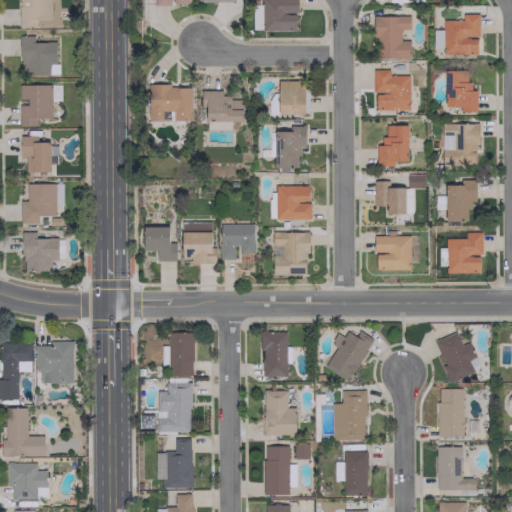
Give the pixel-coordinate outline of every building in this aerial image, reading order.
[(57,0),(17,0),(18,26),(58,26),(57,0)] [(260,0),(261,30),(294,29),(293,12),(296,12),(296,0),(260,0)] [(477,13),(461,13),(461,19),(441,20),(442,54),(475,54),(475,36),(478,36),(477,13)] [(374,16),(375,58),(409,57),(408,40),(399,40),(399,29),(408,29),(408,15),(374,16)] [(431,48),(441,48),(441,30),(432,30),(431,48)] [(55,42),(33,42),(33,36),(19,36),(19,74),(55,74),(55,42)] [(373,108),(408,109),(408,75),(388,74),(388,69),(373,69),(373,108)] [(474,111),(474,90),(470,90),(470,79),(460,79),(456,79),(456,70),(444,70),(444,106),(458,106),(458,111),(474,111)] [(303,114),(303,79),(276,80),(277,114),(303,114)] [(50,118),(50,100),(59,100),(60,84),(17,83),(17,99),(26,99),(26,105),(18,104),(18,125),(35,125),(35,118),(50,118)] [(190,120),(189,84),(147,85),(147,120),(164,119),(164,111),(171,111),(172,120),(190,120)] [(240,97),(221,98),(221,89),(200,90),(200,107),(205,107),(205,121),(241,120),(240,97)] [(440,122),(440,165),(475,165),(475,122),(440,122)] [(304,124),(289,125),(289,130),(273,130),(273,167),(297,167),(296,148),(304,148),(304,124)] [(406,161),(406,124),(383,124),(382,144),(376,144),(375,165),(392,165),(392,161),(406,161)] [(49,142),(36,142),(36,136),(19,135),(19,157),(25,157),(24,171),(49,172),(49,142)] [(444,221),(467,220),(467,201),(474,201),(474,179),(458,179),(458,184),(443,184),(444,221)] [(387,187),(387,181),(373,180),(372,205),(385,205),(385,213),(410,213),(411,187),(387,187)] [(19,200),(19,223),(37,223),(37,215),(54,215),(53,204),(61,204),(61,182),(25,183),(25,200),(19,200)] [(308,185),(274,185),(274,219),(308,218),(308,185)] [(180,258),(189,257),(189,263),(214,263),(214,248),(210,248),(209,221),(180,221),(180,258)] [(252,223),(218,224),(219,259),(233,259),(233,246),(238,245),(238,253),(253,253),(252,223)] [(155,261),(174,260),(173,226),(142,227),(142,250),(155,250),(155,261)] [(304,274),(304,254),(308,254),(307,231),(271,231),(271,245),(280,245),(280,255),(271,256),(271,274),(304,274)] [(479,231),(463,231),(463,237),(443,238),(444,272),(480,271),(479,231)] [(408,269),(408,262),(417,262),(416,234),(373,235),(373,253),(374,253),(374,269),(408,269)] [(57,259),(56,237),(21,238),(21,270),(49,270),(49,260),(57,259)] [(191,375),(191,332),(167,331),(166,375),(191,375)] [(285,375),(285,363),(289,363),(289,345),(284,345),(284,332),(258,331),(258,349),(261,349),(261,375),(285,375)] [(433,340),(443,365),(440,365),(447,381),(479,369),(468,341),(460,345),(455,332),(433,340)] [(0,398),(16,399),(16,370),(29,370),(29,343),(0,342),(0,398)] [(71,382),(71,342),(33,342),(34,371),(37,371),(38,382),(71,382)] [(189,382),(165,381),(165,390),(156,390),(155,431),(188,431),(189,382)] [(436,436),(461,436),(460,388),(435,388),(436,436)] [(294,406),(285,406),(285,390),(262,390),(261,433),(293,434),(294,406)] [(364,439),(363,390),(339,390),(339,404),(330,404),(331,439),(364,439)] [(24,407),(3,407),(4,439),(0,439),(0,453),(0,456),(43,455),(42,435),(25,435),(24,407)] [(189,487),(190,438),(173,438),(172,452),(154,452),(154,478),(162,479),(162,486),(189,487)] [(262,494),(287,494),(286,486),(293,486),(293,464),(287,464),(287,445),(261,446),(262,494)] [(434,489),(473,490),(473,477),(459,477),(459,446),(434,446),(434,489)] [(365,451),(339,450),(339,461),(333,461),(332,480),(342,480),(342,494),(364,495),(365,451)] [(45,498),(45,469),(35,469),(35,461),(5,462),(5,483),(9,483),(10,499),(45,498)] [(190,511),(191,493),(174,493),(174,507),(154,507),(153,511),(190,511)] [(469,511),(470,511),(463,511),(463,501),(436,501),(436,511),(469,511)]
